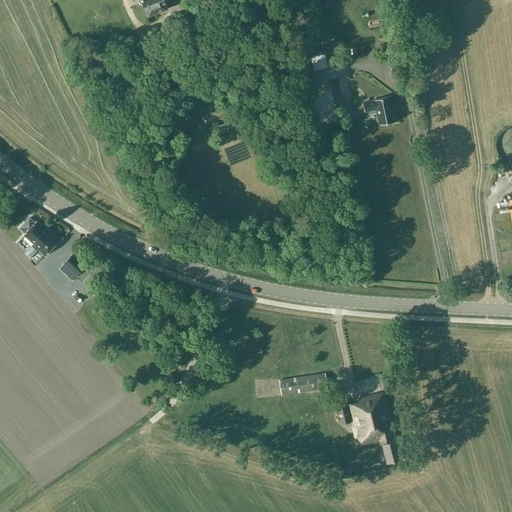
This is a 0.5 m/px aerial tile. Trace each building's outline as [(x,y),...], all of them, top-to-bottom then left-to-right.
[(164,0),(138,0),(140,2),(145,5),(149,15),(168,8),(164,0)] [(328,40),(317,41),(318,48),(303,51),(307,70),(327,66),(324,53),(331,52),(328,40)] [(365,111),(376,109),(379,124),(396,121),(394,112),(397,111),(395,104),(393,104),(391,96),(374,99),(374,100),(363,102),(365,111)] [(511,128),(510,128),(507,129),(504,131),(501,133),(499,136),(497,139),(496,142),(496,145),(496,149),(497,152),(499,155),(501,158),(504,160),(507,161),(510,162),(511,162),(511,128)] [(23,235),(33,244),(32,245),(45,257),(60,240),(48,229),(47,230),(36,221),(23,235)] [(68,236),(66,241),(73,244),(75,240),(68,236)] [(59,267),(72,280),(85,265),(72,254),(59,267)] [(325,373),(279,380),(282,395),(327,388),(325,373)] [(402,452),(400,452),(397,439),(396,440),(384,392),(359,399),(359,401),(348,404),(352,422),(358,446),(382,440),(387,462),(402,459),(401,457),(403,456),(402,452)] [(347,405),(346,402),(337,404),(342,424),(351,422),(347,405)]
